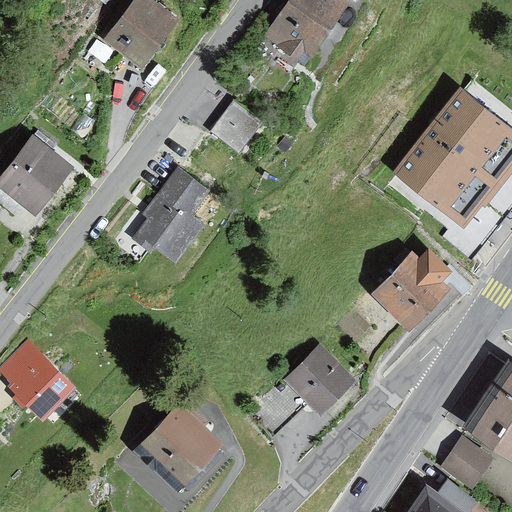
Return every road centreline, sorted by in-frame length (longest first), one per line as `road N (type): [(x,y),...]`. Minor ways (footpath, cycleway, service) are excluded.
road 1 (unclassified): [(249,0),(0,332)]
road 2 (unclassified): [(268,511),(439,340),(477,320)]
road 3 (secondary): [(350,511),(477,320)]
